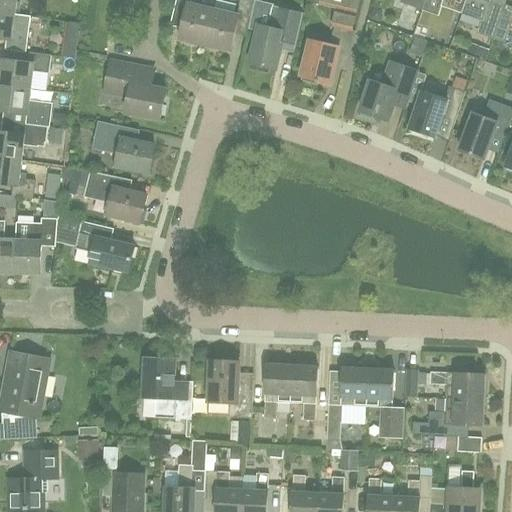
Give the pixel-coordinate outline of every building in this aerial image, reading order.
[(0,0),(0,12),(17,15),(18,0),(0,0)] [(207,47),(215,9),(192,3),(192,0),(177,0),(175,10),(187,13),(183,28),(181,41),(207,47)] [(241,0),(238,14),(215,9),(207,47),(232,52),(236,33),(240,18),(251,21),(256,0),(241,0)] [(348,61),(356,31),(353,31),(360,0),(320,0),(319,6),(335,10),(331,25),(335,26),(331,46),(310,41),(301,78),(331,85),(335,70),(338,58),(348,61)] [(402,0),(401,4),(423,11),(427,0),(402,0)] [(427,0),(423,11),(439,16),(444,0),(427,0)] [(476,0),(492,5),(481,36),(493,40),(505,5),(494,1),(494,0),(476,0)] [(511,6),(510,6),(505,5),(493,40),(504,44),(511,22),(511,6)] [(290,45),(295,47),(296,44),(297,44),(304,14),(281,9),(281,7),(275,6),(270,28),(260,25),(250,64),(252,64),(251,68),(269,72),(270,68),(278,70),(284,44),(290,45)] [(17,15),(0,12),(0,39),(6,40),(6,45),(5,50),(26,53),(30,17),(17,15)] [(0,77),(0,83),(31,88),(33,70),(50,72),(52,55),(32,53),(31,57),(31,62),(2,58),(0,77)] [(156,68),(127,62),(112,59),(106,91),(130,96),(127,112),(162,118),(167,90),(153,87),(156,68)] [(405,111),(416,75),(417,72),(388,63),(380,85),(371,82),(361,112),(389,122),(394,107),(399,109),(405,111)] [(455,80),(452,88),(448,87),(444,99),(421,92),(408,131),(434,139),(435,137),(439,126),(445,128),(453,130),(465,93),(462,91),(465,83),(455,80)] [(53,104),(29,101),(31,88),(0,83),(0,109),(24,113),(23,118),(22,123),(43,126),(43,127),(48,127),(48,128),(50,128),(53,104)] [(484,159),(488,150),(495,129),(501,131),(507,133),(511,119),(511,109),(489,101),(484,118),(473,114),(460,151),(484,159)] [(155,145),(138,141),(139,137),(140,131),(98,121),(92,149),(120,155),(118,165),(150,172),(155,145)] [(43,127),(43,126),(22,123),(22,128),(21,133),(0,130),(0,157),(22,160),(24,145),(45,147),(45,143),(46,143),(48,128),(48,127),(43,127)] [(26,174),(20,173),(22,160),(0,157),(0,182),(13,184),(12,191),(12,196),(33,199),(36,181),(25,180),(26,174)] [(147,195),(130,191),(131,186),(132,181),(91,172),(89,183),(85,196),(111,202),(108,214),(141,222),(147,195)] [(16,223),(16,239),(15,274),(40,275),(41,247),(56,247),(58,219),(42,219),(42,224),(16,223)] [(91,263),(129,273),(135,247),(104,239),(105,234),(107,227),(83,221),(77,250),(93,254),(91,263)] [(0,273),(15,274),(16,239),(2,239),(3,224),(0,224),(0,273)] [(4,412),(4,424),(5,434),(5,439),(36,438),(35,418),(39,419),(51,361),(12,353),(0,412),(4,412)] [(191,420),(190,420),(192,384),(183,383),(173,383),(174,360),(146,358),(144,397),(156,397),(155,417),(187,419),(186,438),(191,438),(191,420)] [(237,392),(238,374),(239,364),(210,362),(208,401),(230,402),(229,416),(252,418),(253,393),(245,393),(237,392)] [(291,403),(294,366),(268,364),(265,418),(275,419),(276,402),(291,403)] [(294,366),(291,403),(304,404),(303,420),(316,421),(319,368),(294,366)] [(342,448),(340,440),(341,421),(353,422),(354,406),(367,407),(369,369),(343,368),(341,406),(335,405),(329,405),(327,439),(327,450),(342,450),(342,448)] [(398,408),(392,408),(395,371),(369,369),(367,407),(381,408),(380,424),(378,438),(403,439),(405,409),(398,408)] [(418,398),(419,384),(426,385),(426,374),(419,373),(420,371),(413,371),(407,370),(405,397),(418,398)] [(445,399),(483,401),(485,375),(431,372),(430,384),(446,385),(445,399)] [(482,426),(483,401),(445,399),(444,412),(429,411),(428,423),(412,423),(411,435),(444,437),(459,437),(469,438),(469,432),(470,426),(482,426)] [(70,452),(91,452),(91,431),(71,431),(70,452)] [(482,439),(469,438),(459,437),(458,451),(481,453),(481,446),(482,439)] [(192,489),(193,471),(200,471),(204,471),(205,442),(192,441),(191,466),(179,466),(178,488),(165,487),(163,511),(194,511),(195,489),(192,489)] [(43,511),(43,494),(48,494),(48,481),(60,481),(59,451),(25,451),(25,460),(25,479),(10,479),(10,510),(15,510),(14,511),(43,511)] [(340,471),(358,472),(359,451),(341,451),(340,471)] [(113,511),(142,511),(143,475),(117,474),(117,468),(103,468),(103,497),(110,497),(114,497),(113,511)] [(241,511),(242,490),(229,490),(230,473),(205,471),(205,478),(211,479),(216,479),(214,511),(241,511)] [(477,511),(479,490),(472,490),(473,472),(461,471),(460,489),(449,488),(446,511),(477,511)] [(242,490),(241,511),(267,511),(269,475),(256,474),(255,491),(242,490)] [(316,511),(318,493),(304,492),(305,476),(292,475),(290,511),(316,511)] [(318,493),(316,511),(342,511),(344,477),(332,476),(332,493),(318,493)] [(394,497),(392,511),(418,511),(419,501),(431,502),(432,477),(420,477),(420,481),(408,480),(407,497),(394,497)] [(392,511),(394,497),(380,496),(381,479),(369,479),(366,511),(392,511)]
